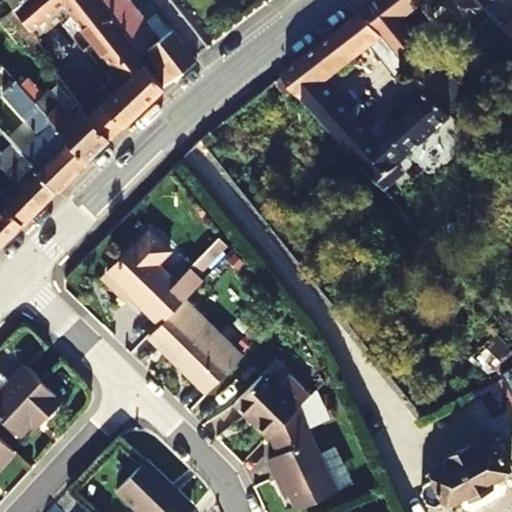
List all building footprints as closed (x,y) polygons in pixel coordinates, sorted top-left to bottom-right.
[(26,0),(7,0),(13,8),(14,9),(26,0)] [(119,75),(106,87),(111,94),(103,102),(88,116),(111,139),(164,87),(114,22),(98,0),(26,0),(14,9),(32,32),(59,11),(69,25),(75,20),(119,75)] [(98,0),(114,22),(133,7),(127,0),(98,0)] [(446,0),(467,24),(473,19),(487,7),(481,0),(380,0),(365,12),(408,63),(427,46),(405,19),(429,0),(446,0)] [(157,14),(146,23),(133,7),(114,22),(164,87),(197,61),(172,31),(170,32),(157,14)] [(511,35),(487,7),(473,19),(500,50),(511,39),(511,35)] [(14,9),(13,8),(0,19),(0,22),(17,44),(32,32),(14,9)] [(295,92),(379,183),(402,164),(455,115),(432,94),(419,77),(403,91),(411,100),(396,113),(393,110),(381,123),(391,133),(381,143),(325,82),(372,45),(396,73),(408,63),(365,12),(284,74),(295,92)] [(472,98),(427,46),(408,63),(419,77),(432,94),(455,115),(472,98)] [(44,94),(28,78),(19,85),(87,161),(111,139),(88,116),(78,105),(70,113),(49,90),(44,94)] [(56,191),(87,161),(19,85),(15,80),(0,93),(40,136),(22,153),(56,191)] [(97,95),(103,102),(111,94),(106,87),(97,95)] [(22,188),(2,206),(22,227),(56,191),(22,153),(4,133),(0,136),(0,156),(10,168),(6,172),(22,188)] [(402,164),(379,183),(394,202),(417,181),(402,164)] [(0,248),(22,227),(2,206),(0,208),(0,248)] [(123,300),(128,295),(159,326),(183,301),(201,283),(191,273),(179,285),(159,265),(170,253),(150,233),(103,281),(123,300)] [(241,359),(183,301),(159,326),(148,337),(206,395),(241,359)] [(493,372),(511,347),(511,343),(493,329),(473,356),(493,372)] [(42,423),(62,401),(25,366),(0,392),(0,417),(19,436),(36,419),(42,423)] [(511,367),(500,374),(511,394),(511,367)] [(238,403),(271,436),(298,409),(301,406),(311,395),(290,376),(280,386),(267,373),(238,403)] [(333,383),(330,376),(301,406),(306,410),(333,383)] [(490,415),(511,404),(511,402),(500,376),(477,386),(490,415)] [(337,492),(298,409),(271,436),(273,438),(279,454),(269,459),(281,488),(284,487),(296,511),(337,492)] [(0,466),(14,451),(0,438),(0,466)] [(494,444),(475,454),(471,446),(447,460),(450,467),(430,476),(432,480),(423,484),(420,493),(428,505),(435,506),(442,503),(446,509),(467,498),(471,504),(494,492),(491,485),(510,475),(494,444)] [(191,511),(170,491),(173,487),(146,460),(116,491),(138,511),(191,511)]
